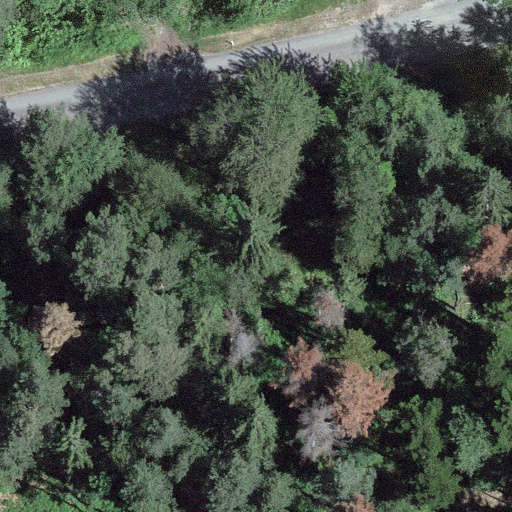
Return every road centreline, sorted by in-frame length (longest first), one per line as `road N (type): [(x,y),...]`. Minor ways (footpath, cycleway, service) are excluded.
road 1 (tertiary): [(511,14),(0,129)]
road 2 (track): [(222,82),(131,0)]
